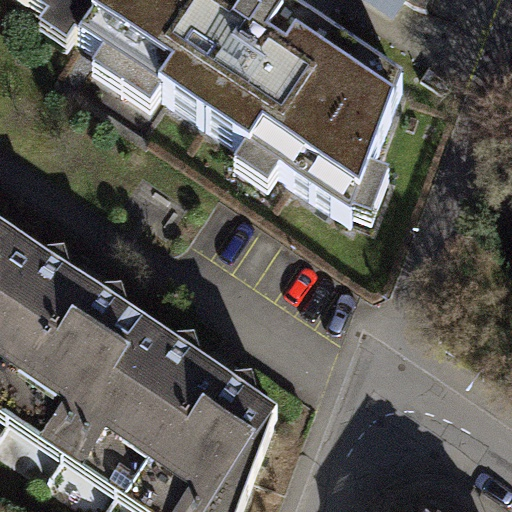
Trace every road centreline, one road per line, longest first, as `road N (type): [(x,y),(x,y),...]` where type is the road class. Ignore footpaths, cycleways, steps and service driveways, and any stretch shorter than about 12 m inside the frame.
road 1 (residential): [(385,413),(393,340),(511,24)]
road 2 (residential): [(511,461),(433,415),(385,413)]
road 3 (residential): [(320,511),(355,440),(385,413)]
